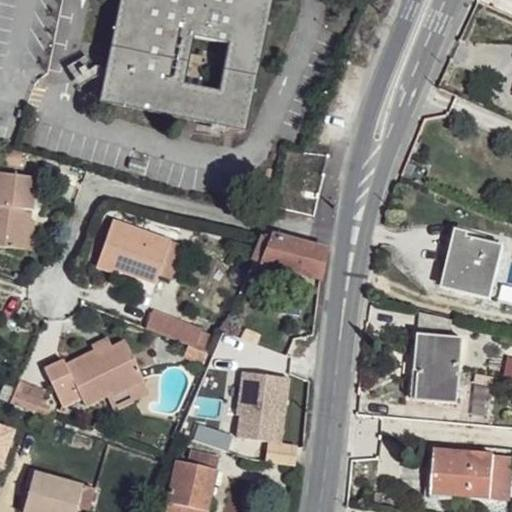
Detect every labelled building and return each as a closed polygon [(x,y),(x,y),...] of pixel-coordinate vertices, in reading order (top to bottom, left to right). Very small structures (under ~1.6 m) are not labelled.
[(246,137),(257,80),(272,0),(122,0),(112,50),(102,105),(246,137)] [(38,175),(0,168),(0,243),(20,248),(28,208),(32,209),(38,175)] [(32,209),(28,208),(20,248),(32,250),(39,210),(32,209)] [(175,239),(118,219),(100,264),(119,272),(122,265),(161,281),(166,267),(175,239)] [(487,295),(497,242),(455,232),(443,286),(487,295)] [(274,237),(260,239),(253,260),(321,279),(327,252),(274,237)] [(187,244),(175,239),(166,267),(178,271),(187,244)] [(450,328),(452,315),(423,308),(422,329),(450,328)] [(204,329),(156,309),(149,326),(188,342),(199,346),(204,329)] [(111,332),(94,340),(96,346),(99,350),(115,342),(111,332)] [(463,371),(466,339),(420,336),(414,402),(461,405),(463,371)] [(64,354),(44,363),(62,400),(80,391),(84,400),(112,388),(115,392),(146,378),(127,338),(115,342),(99,350),(96,346),(67,359),(64,354)] [(199,346),(188,342),(185,351),(199,357),(202,347),(199,346)] [(17,378),(8,399),(46,414),(50,405),(38,400),(41,388),(17,378)] [(146,378),(115,392),(119,402),(151,387),(146,378)] [(231,436),(201,427),(197,442),(226,452),(231,436)] [(271,447),(269,465),(294,468),(295,450),(271,447)] [(491,500),(496,454),(435,451),(432,496),(491,500)] [(209,511),(221,467),(193,459),(190,468),(179,465),(167,511),(209,511)] [(80,511),(85,488),(39,474),(28,511),(80,511)] [(93,511),(98,492),(85,488),(80,511),(93,511)]
